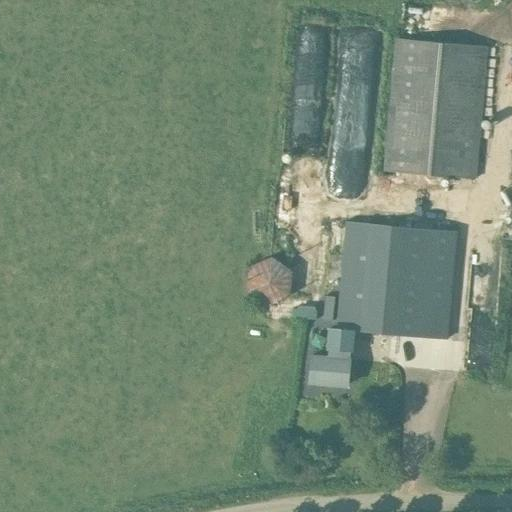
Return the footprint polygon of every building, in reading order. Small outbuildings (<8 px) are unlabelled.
[(333,179),(364,181),(374,65),(373,65),(375,40),(351,38),(345,108),(339,108),(333,179)] [(382,171),(476,179),(488,47),(394,39),(382,171)] [(354,331),(381,334),(446,339),(456,231),(390,225),(344,221),(344,225),(328,224),(317,318),(336,320),(335,327),(335,330),(350,331),(351,331),(354,331)] [(246,292),(266,307),(290,297),(292,271),(272,256),(260,261),(248,266),(246,292)] [(317,315),(316,305),(295,307),(296,317),(317,315)] [(327,357),(312,355),(310,382),(346,385),(349,350),(352,351),(354,331),(351,331),(350,331),(335,330),(335,327),(327,327),(325,349),(327,349),(327,357)]
